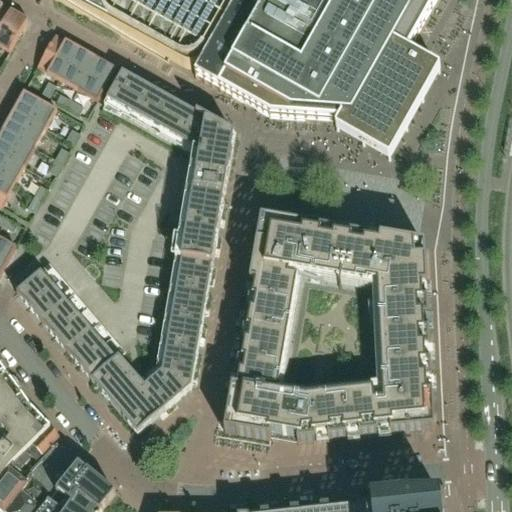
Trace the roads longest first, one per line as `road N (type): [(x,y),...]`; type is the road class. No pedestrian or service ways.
road 1 (residential): [(496,469),(226,495),(155,491),(114,463),(0,329)]
road 2 (secondary): [(511,25),(483,182),(496,469)]
